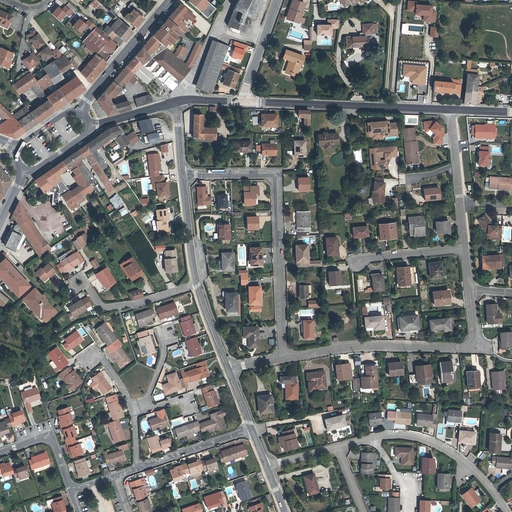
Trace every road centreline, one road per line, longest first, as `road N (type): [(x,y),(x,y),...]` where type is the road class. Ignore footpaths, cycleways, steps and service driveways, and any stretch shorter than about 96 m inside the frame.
road 1 (residential): [(182,174),(263,173),(275,182),(282,359)]
road 2 (residential): [(282,359),(359,346),(464,347),(473,334),(468,289)]
road 3 (secondary): [(242,101),(450,110)]
road 4 (residential): [(371,440),(420,438),(492,491)]
road 5 (residential): [(196,284),(105,310),(83,281)]
road 6 (primary): [(168,1),(86,99)]
road 7 (residential): [(251,428),(137,468)]
